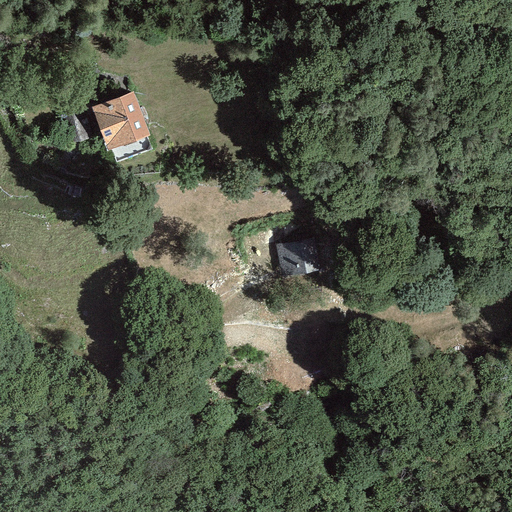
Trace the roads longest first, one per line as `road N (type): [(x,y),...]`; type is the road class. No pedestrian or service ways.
road 1 (track): [(279,342),(427,328),(511,289)]
road 2 (track): [(511,14),(299,0)]
